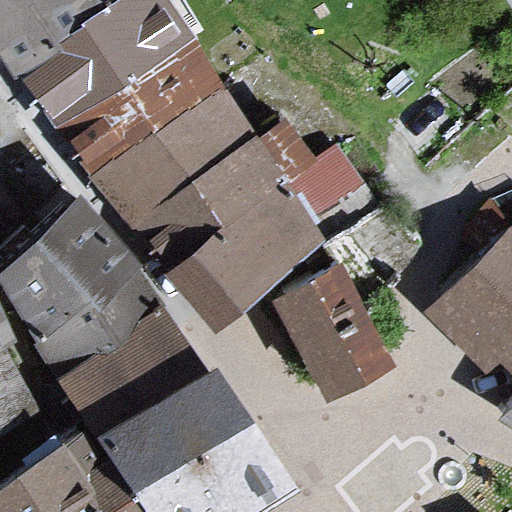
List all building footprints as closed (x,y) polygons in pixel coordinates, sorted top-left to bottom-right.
[(0,0),(0,55),(6,57),(11,64),(48,38),(40,25),(84,0),(0,0)] [(219,77),(173,0),(84,0),(40,25),(48,38),(11,64),(85,162),(143,115),(219,77)] [(251,124),(219,77),(143,115),(85,162),(125,217),(159,253),(204,309),(260,270),(319,226),(288,182),(281,185),(269,166),(277,161),(251,124)] [(280,106),(251,124),(277,161),(283,169),(312,148),(280,106)] [(376,195),(334,141),(288,170),(295,179),(288,182),(319,226),(376,195)] [(72,180),(0,246),(0,279),(32,333),(78,282),(88,293),(132,254),(72,180)] [(463,223),(482,240),(506,216),(487,194),(463,223)] [(383,197),(319,234),(327,247),(263,285),(320,386),(386,348),(361,302),(421,235),(383,197)] [(482,240),(420,304),(480,369),(496,354),(511,373),(511,222),(508,218),(506,216),(482,240)] [(78,282),(32,333),(83,416),(197,349),(132,254),(88,293),(78,282)] [(0,332),(10,327),(0,305),(0,332)] [(0,428),(39,409),(0,334),(0,428)] [(197,349),(83,416),(148,511),(227,511),(289,472),(206,346),(197,349)] [(511,386),(492,408),(511,421),(511,386)] [(148,511),(83,416),(0,468),(0,511),(148,511)]
